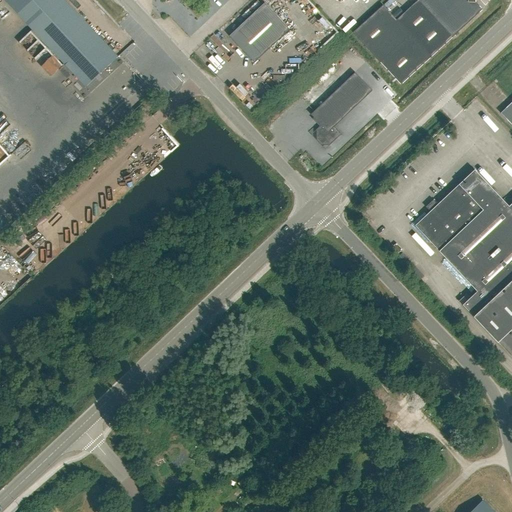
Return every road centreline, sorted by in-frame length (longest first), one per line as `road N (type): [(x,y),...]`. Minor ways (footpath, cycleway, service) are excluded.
road 1 (unclassified): [(511,457),(498,400),(486,384),(316,203)]
road 2 (tertiary): [(80,425),(316,203)]
road 3 (unclassified): [(316,203),(126,0)]
road 4 (tertiary): [(316,203),(511,18)]
